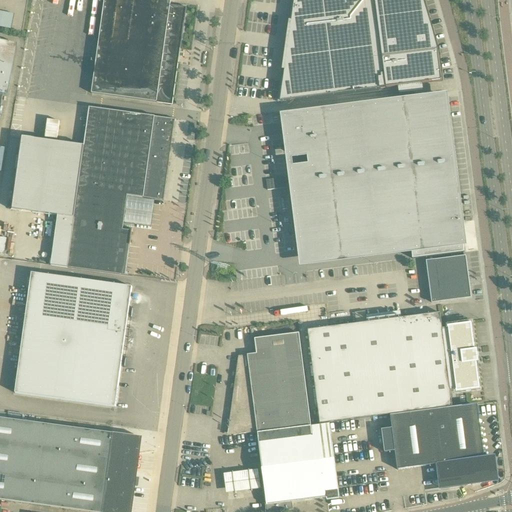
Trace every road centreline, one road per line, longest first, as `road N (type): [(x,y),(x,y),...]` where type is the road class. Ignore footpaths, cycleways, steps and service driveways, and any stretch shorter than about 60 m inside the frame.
road 1 (unclassified): [(163,511),(233,0)]
road 2 (unclassified): [(443,0),(466,81),(500,360)]
road 3 (secondary): [(469,0),(511,340)]
road 4 (secondary): [(511,192),(487,0)]
